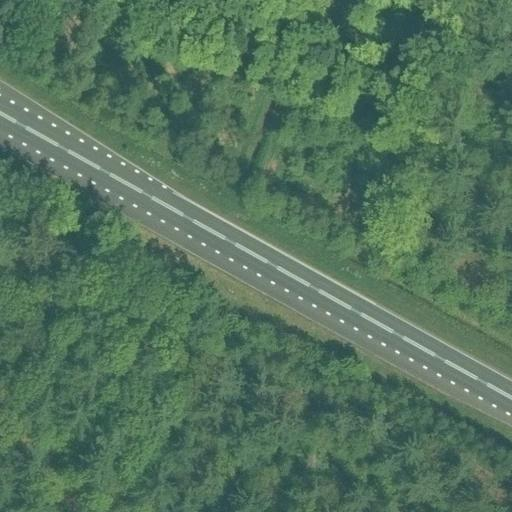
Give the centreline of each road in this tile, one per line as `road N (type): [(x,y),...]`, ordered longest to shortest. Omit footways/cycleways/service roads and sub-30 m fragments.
road 1 (trunk): [(511,400),(0,118)]
road 2 (track): [(73,511),(45,483),(0,394)]
